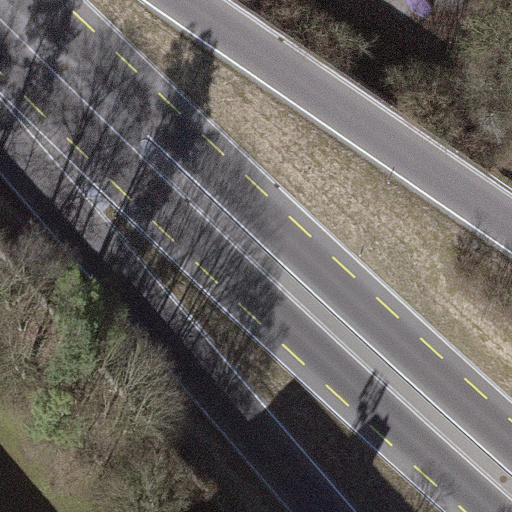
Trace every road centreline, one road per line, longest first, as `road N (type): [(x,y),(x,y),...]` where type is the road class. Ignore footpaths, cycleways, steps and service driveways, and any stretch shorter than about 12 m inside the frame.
road 1 (primary): [(0,6),(125,167),(498,511)]
road 2 (primary): [(511,446),(164,124),(0,5)]
road 3 (primary): [(0,106),(37,176),(325,511)]
road 4 (primary): [(511,224),(188,0)]
